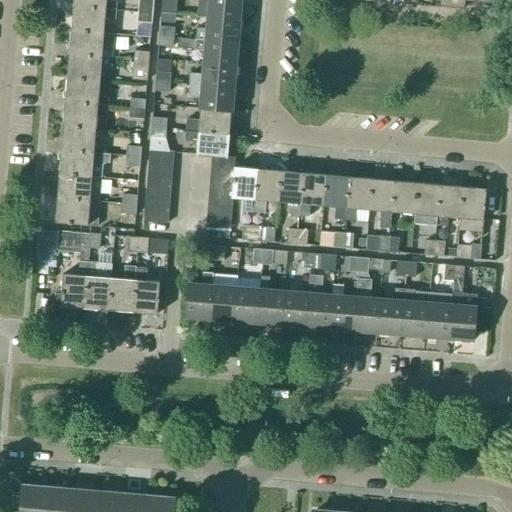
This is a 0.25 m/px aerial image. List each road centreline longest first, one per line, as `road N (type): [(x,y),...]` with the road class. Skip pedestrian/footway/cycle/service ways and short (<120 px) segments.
road 1 (residential): [(505,381),(476,390),(0,351)]
road 2 (residential): [(511,154),(287,134),(269,116),(277,0)]
road 3 (unclassified): [(511,493),(240,469)]
road 4 (unclassified): [(240,469),(0,447)]
